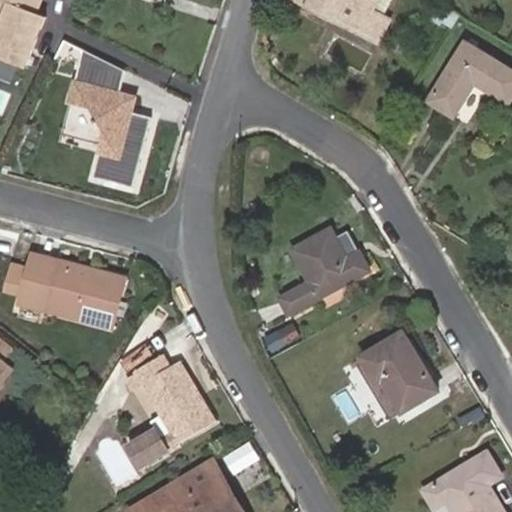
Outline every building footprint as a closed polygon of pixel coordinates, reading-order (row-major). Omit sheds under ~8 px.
[(37,17),(43,0),(0,0),(0,3),(3,5),(0,10),(0,61),(24,72),(46,21),(37,17)] [(371,9),(376,0),(305,0),(310,2),(309,4),(339,20),(340,18),(361,29),(381,41),(393,20),(388,17),(371,9)] [(397,0),(376,0),(371,9),(388,17),(397,0)] [(461,15),(450,9),(439,27),(449,34),(461,15)] [(511,70),(468,43),(431,101),(454,117),(476,83),(509,104),(511,98),(511,70)] [(101,133),(92,178),(132,188),(149,117),(129,112),(116,94),(122,71),(79,51),(66,102),(88,109),(101,133)] [(290,314),(372,270),(360,252),(349,258),(333,228),(293,249),(310,280),(280,298),(290,314)] [(115,321),(126,279),(34,255),(29,272),(14,268),(8,291),(23,295),(21,304),(43,310),(45,303),(115,321)] [(115,321),(45,303),(43,310),(113,329),(115,321)] [(294,323),(279,330),(287,344),(301,337),(294,323)] [(404,413),(441,390),(405,330),(361,356),(377,383),(384,380),(404,413)] [(0,388),(14,370),(2,360),(12,349),(0,339),(0,388)] [(192,393),(174,365),(170,368),(162,354),(137,370),(139,374),(130,380),(136,388),(145,382),(180,443),(215,422),(197,391),(192,393)] [(181,361),(174,365),(192,393),(197,391),(181,361)] [(169,451),(157,430),(130,446),(143,467),(169,451)] [(454,511),(507,511),(490,483),(504,475),(490,452),(425,489),(437,508),(448,501),(454,511)] [(245,511),(216,460),(170,486),(185,511),(186,511),(192,509),(193,511),(245,511)] [(131,511),(193,511),(192,509),(186,511),(185,511),(170,486),(129,508),(131,511)]
